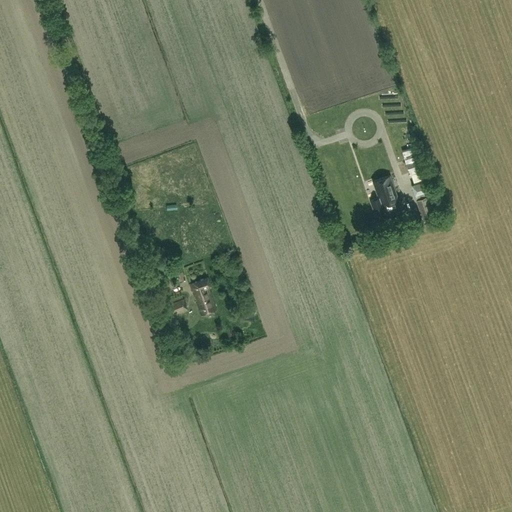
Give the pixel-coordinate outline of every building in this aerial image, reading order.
[(374,182),(379,197),(370,200),(374,212),(384,209),(383,205),(396,201),(389,177),(374,182)] [(426,178),(411,184),(414,194),(430,189),(426,178)] [(432,194),(416,200),(422,219),(438,214),(432,194)] [(185,279),(182,271),(176,273),(179,281),(185,279)] [(216,310),(208,287),(211,286),(208,277),(190,284),(201,315),(216,310)] [(170,302),(170,304),(165,306),(170,320),(187,313),(181,298),(170,302)]
